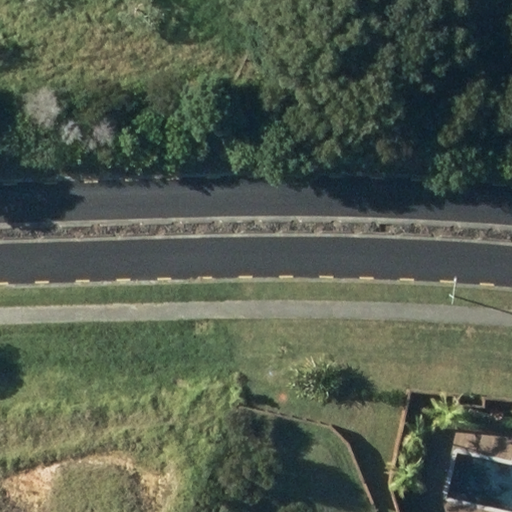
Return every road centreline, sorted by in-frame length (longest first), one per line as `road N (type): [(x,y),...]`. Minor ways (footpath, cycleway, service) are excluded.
road 1 (residential): [(511,302),(220,271),(0,279)]
road 2 (residential): [(0,213),(217,212),(511,237)]
